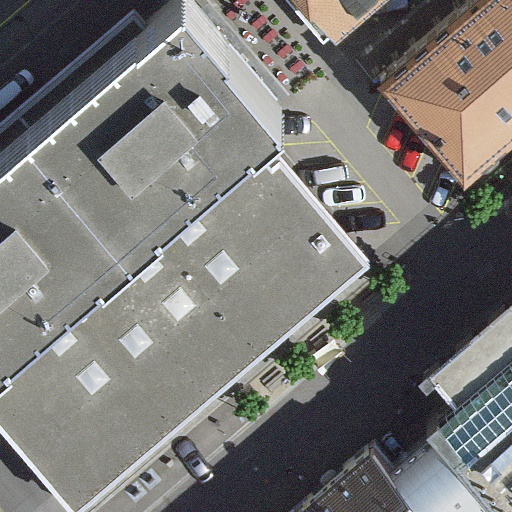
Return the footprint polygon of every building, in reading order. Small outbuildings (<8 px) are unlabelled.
[(135,0),(56,70),(31,91),(134,207),(200,283),(250,340),(274,319),(358,246),(245,118),(280,88),(202,0),(135,0)] [(370,0),(315,0),(340,27),(370,0)] [(511,98),(511,0),(463,0),(380,74),(450,153),(511,98)] [(0,323),(134,207),(31,91),(0,118),(0,323)] [(200,283),(134,207),(0,323),(0,410),(23,437),(200,283)] [(250,340),(200,283),(23,437),(74,494),(250,340)] [(511,511),(511,302),(427,377),(450,404),(418,432),(471,492),(478,501),(488,511),(511,511)] [(372,430),(304,489),(323,511),(447,511),(457,504),(471,492),(418,432),(406,442),(393,454),(372,430)] [(323,511),(304,489),(277,511),(323,511)]
